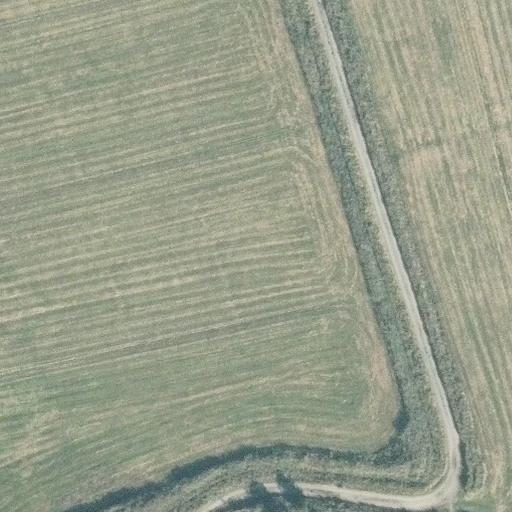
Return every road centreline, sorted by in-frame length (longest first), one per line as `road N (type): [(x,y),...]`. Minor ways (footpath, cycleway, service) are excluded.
road 1 (track): [(317,0),(456,444),(455,477)]
road 2 (track): [(455,477),(430,494),(262,490),(219,511)]
